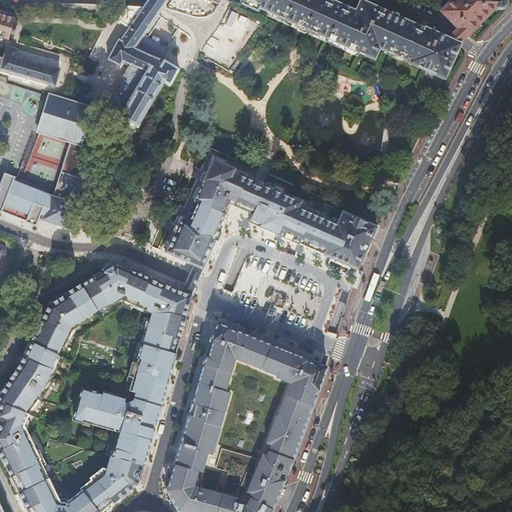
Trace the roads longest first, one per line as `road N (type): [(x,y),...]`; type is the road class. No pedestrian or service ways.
road 1 (residential): [(484,54),(394,227),(374,294)]
road 2 (unclassified): [(312,340),(328,277),(241,240),(227,245),(207,285)]
road 3 (unclassified): [(149,495),(203,299)]
road 4 (secondary): [(373,363),(434,197)]
road 5 (residential): [(351,354),(291,511)]
road 6 (secondary): [(434,197),(511,54)]
road 7 (secondary): [(351,354),(314,511)]
road 8 (track): [(443,314),(511,173)]
road 9 (secondary): [(323,511),(373,363)]
